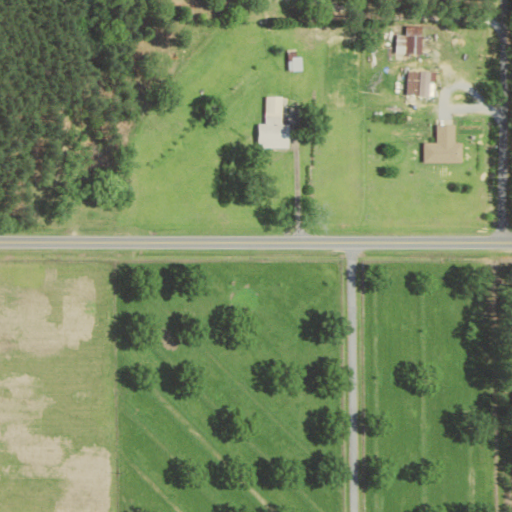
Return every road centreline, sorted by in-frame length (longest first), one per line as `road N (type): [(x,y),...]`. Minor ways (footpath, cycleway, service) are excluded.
road 1 (tertiary): [(511,242),(0,249)]
road 2 (residential): [(354,242),(355,511)]
road 3 (residential): [(507,243),(506,0)]
